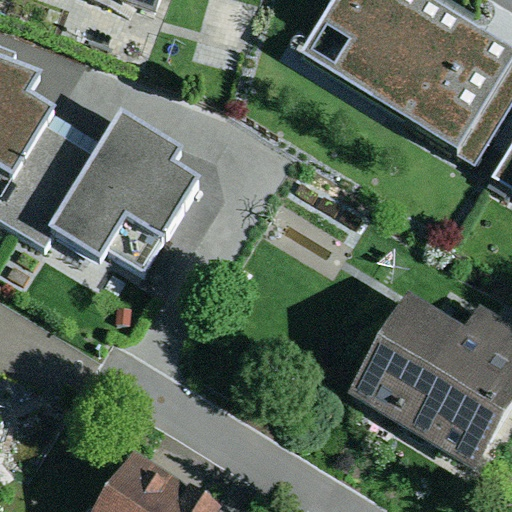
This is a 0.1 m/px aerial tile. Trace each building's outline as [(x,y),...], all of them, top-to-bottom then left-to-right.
[(170,0),(81,0),(161,29),(170,0)] [(511,117),(511,65),(404,0),(343,0),(299,73),(474,180),(511,117)] [(18,62),(0,54),(0,230),(44,258),(52,249),(102,277),(111,263),(145,284),(162,258),(165,259),(203,195),(178,178),(186,166),(122,126),(104,152),(34,109),(46,89),(11,76),(18,62)] [(511,155),(491,190),(511,202),(511,155)] [(462,349),(404,312),(346,402),(470,483),(511,418),(511,334),(484,316),(462,349)] [(198,511),(135,469),(106,511),(198,511)]
